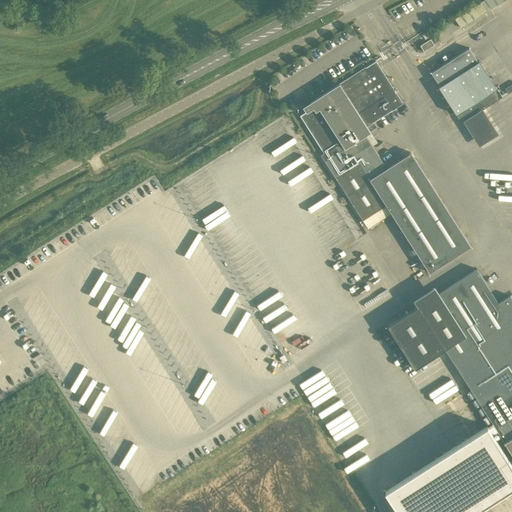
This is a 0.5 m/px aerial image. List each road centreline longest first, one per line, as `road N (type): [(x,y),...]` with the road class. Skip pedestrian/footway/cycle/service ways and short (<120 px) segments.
road 1 (unclassified): [(0,203),(383,0)]
road 2 (primary): [(0,184),(338,0)]
road 3 (unknown): [(278,92),(442,0)]
road 4 (unknown): [(507,231),(358,330)]
